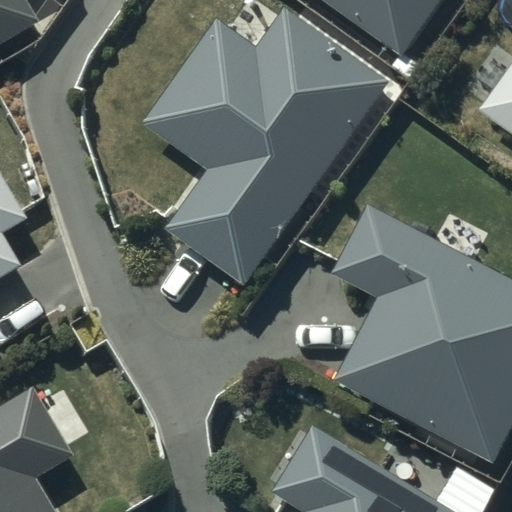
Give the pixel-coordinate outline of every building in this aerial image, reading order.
[(0,0),(0,57),(34,39),(17,9),(33,0),(0,0)] [(308,0),(405,68),(452,0),(308,0)] [(223,32),(148,137),(212,184),(170,243),(247,298),(391,97),(287,23),(261,59),(223,32)] [(511,87),(484,125),(511,145),(511,87)] [(0,295),(19,284),(1,254),(25,240),(0,196),(0,295)] [(371,216),(336,285),(384,310),(339,396),(498,479),(511,451),(511,293),(469,271),(489,234),(447,212),(429,246),(371,216)] [(0,425),(0,511),(42,511),(33,495),(71,473),(32,406),(0,425)] [(289,511),(435,511),(317,441),(279,506),(289,511)]
